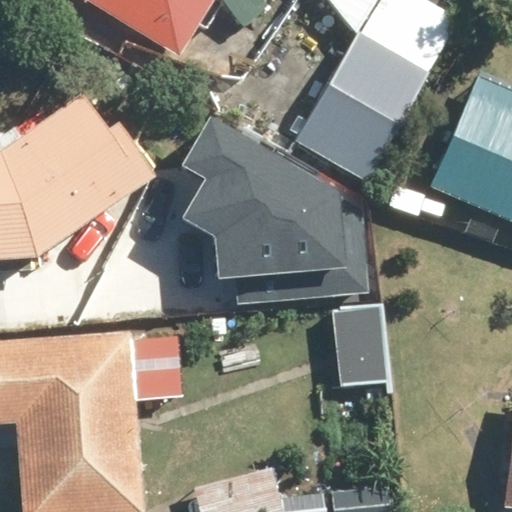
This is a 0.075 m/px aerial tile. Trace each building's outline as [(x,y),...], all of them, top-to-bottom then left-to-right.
[(98,0),(179,48),(207,0),(331,0),(354,27),(296,140),(361,177),(449,19),(419,0),(98,0)] [(511,83),(493,75),(488,86),(479,82),(432,185),(511,220),(511,83)] [(78,103),(27,138),(23,131),(0,141),(0,266),(42,266),(42,262),(151,184),(118,137),(108,142),(78,103)] [(217,235),(219,269),(236,267),(239,301),(370,292),(366,218),(210,120),(179,169),(197,180),(178,210),(217,235)] [(385,308),(336,309),(337,392),(387,391),(385,308)] [(0,345),(0,426),(15,427),(17,511),(138,511),(134,342),(0,345)] [(297,468),(192,492),(196,511),(302,511),(307,511),(297,468)]
